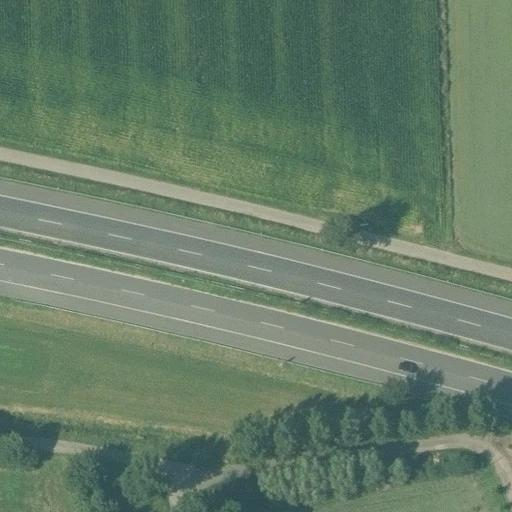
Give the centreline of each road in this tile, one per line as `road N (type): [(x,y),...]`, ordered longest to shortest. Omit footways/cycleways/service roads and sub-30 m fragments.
road 1 (unclassified): [(511,281),(0,154)]
road 2 (motorway): [(511,319),(0,192)]
road 3 (motorway): [(0,266),(511,391)]
road 4 (unclassified): [(0,441),(150,465),(179,483),(178,511)]
